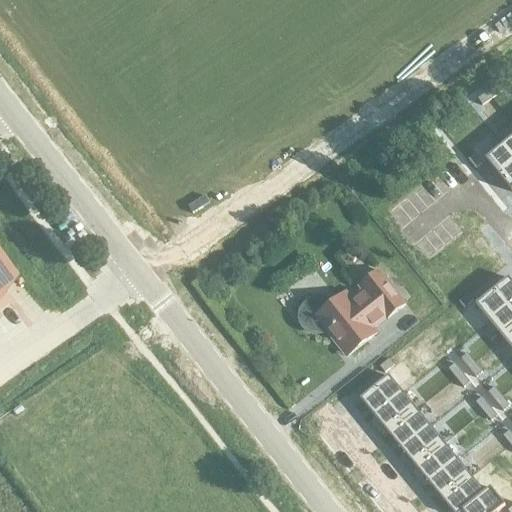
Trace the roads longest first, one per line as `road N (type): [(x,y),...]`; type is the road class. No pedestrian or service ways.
road 1 (unclassified): [(511,17),(200,242),(140,275)]
road 2 (tertiary): [(324,511),(140,275)]
road 3 (tertiary): [(140,275),(4,111)]
road 4 (residential): [(0,377),(140,275)]
